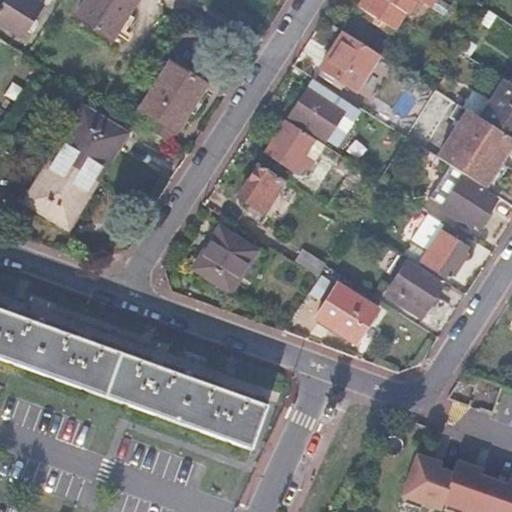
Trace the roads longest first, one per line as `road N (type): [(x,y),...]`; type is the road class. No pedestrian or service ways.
road 1 (residential): [(121,295),(311,0)]
road 2 (residential): [(511,259),(425,395),(400,398),(325,368)]
road 3 (residential): [(325,368),(121,295)]
road 4 (residential): [(325,368),(262,511)]
road 5 (residential): [(121,295),(0,251)]
